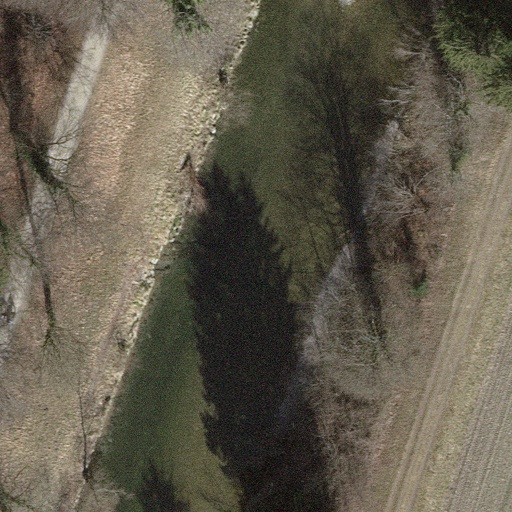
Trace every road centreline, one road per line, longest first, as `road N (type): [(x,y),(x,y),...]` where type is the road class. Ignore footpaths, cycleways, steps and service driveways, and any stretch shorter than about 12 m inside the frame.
road 1 (track): [(113,0),(0,350)]
road 2 (track): [(406,511),(511,181)]
